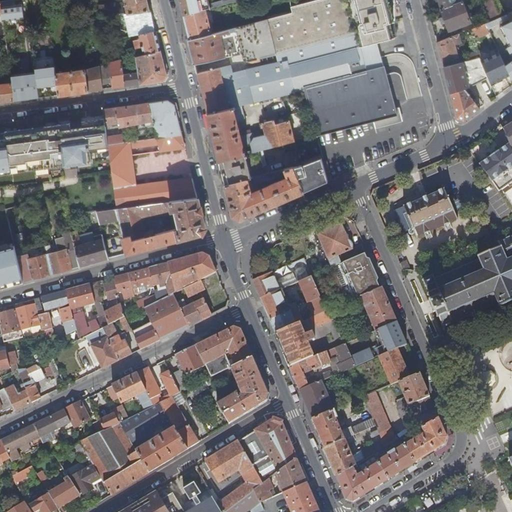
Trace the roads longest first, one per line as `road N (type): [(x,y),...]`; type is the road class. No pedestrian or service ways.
road 1 (residential): [(461,446),(453,411),(353,187)]
road 2 (residential): [(0,428),(248,308)]
road 3 (residential): [(224,239),(0,295)]
road 4 (residential): [(287,402),(101,511)]
road 5 (residential): [(0,113),(185,88)]
road 6 (tertiary): [(224,239),(185,88)]
road 7 (residential): [(453,139),(412,0)]
road 8 (residential): [(224,239),(353,187)]
road 9 (tertiary): [(336,511),(287,402)]
